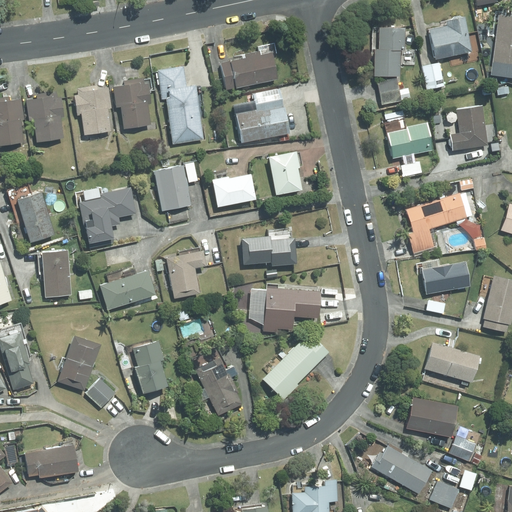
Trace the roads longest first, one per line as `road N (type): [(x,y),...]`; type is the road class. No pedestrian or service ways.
road 1 (residential): [(136,457),(213,461),(290,443),(332,417),(365,374),(375,302),(310,0)]
road 2 (tertiary): [(255,0),(0,45)]
